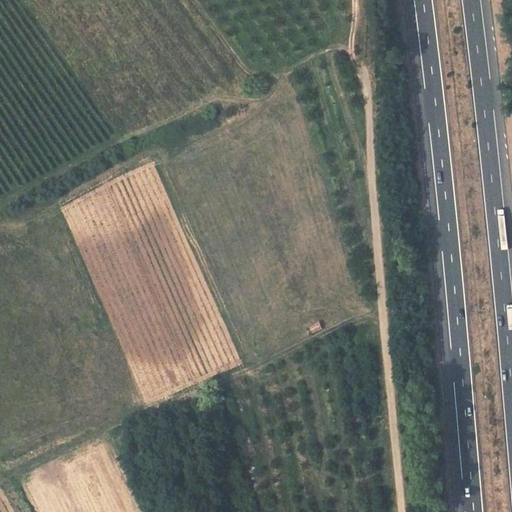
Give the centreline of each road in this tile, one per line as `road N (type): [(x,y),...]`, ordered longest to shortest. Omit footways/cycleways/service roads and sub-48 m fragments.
road 1 (motorway): [(423,0),(473,511)]
road 2 (unclassified): [(401,511),(365,85)]
road 3 (motorway): [(511,388),(472,0)]
